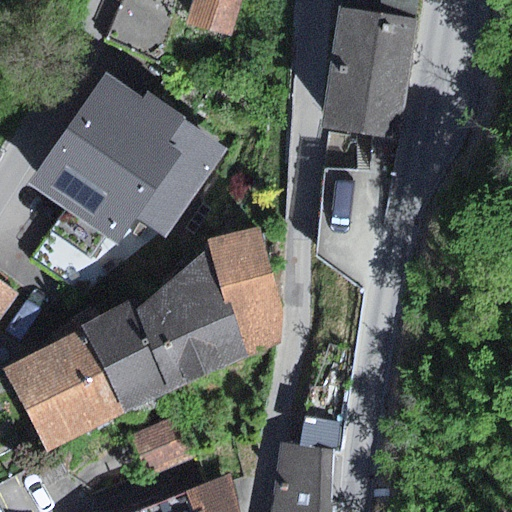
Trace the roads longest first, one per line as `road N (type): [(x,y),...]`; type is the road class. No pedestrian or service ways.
road 1 (unclassified): [(442,0),(355,511)]
road 2 (residential): [(262,511),(296,308),(315,0)]
